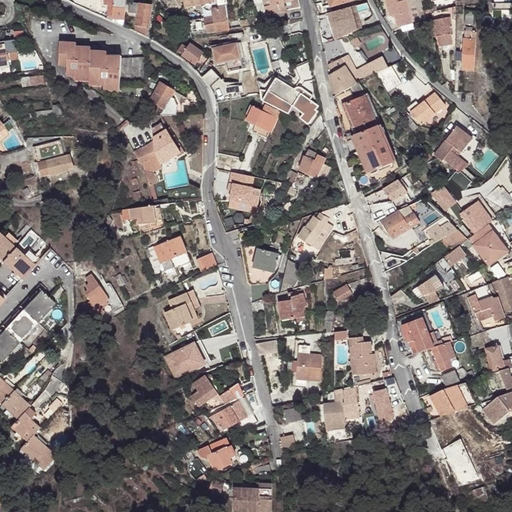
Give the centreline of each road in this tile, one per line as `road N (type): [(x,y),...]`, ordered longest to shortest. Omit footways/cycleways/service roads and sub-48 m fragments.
road 1 (residential): [(55,0),(164,53),(208,98),(209,207),(260,370),(276,456)]
road 2 (unclassified): [(420,419),(401,380),(303,0)]
road 3 (residential): [(372,0),(428,76),(511,149)]
